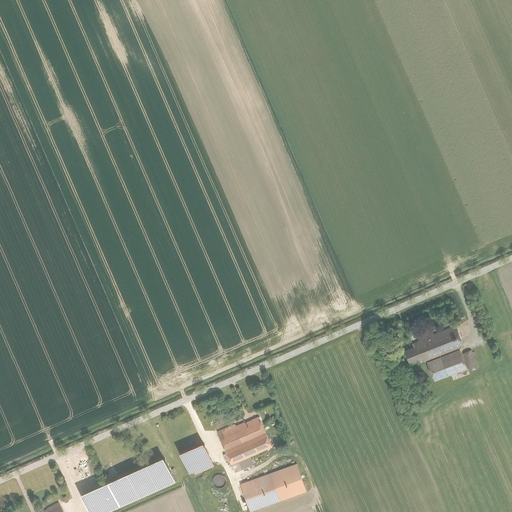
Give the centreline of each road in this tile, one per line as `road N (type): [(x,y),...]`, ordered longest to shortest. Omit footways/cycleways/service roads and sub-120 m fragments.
road 1 (tertiary): [(0,480),(511,259)]
road 2 (track): [(360,324),(442,503)]
